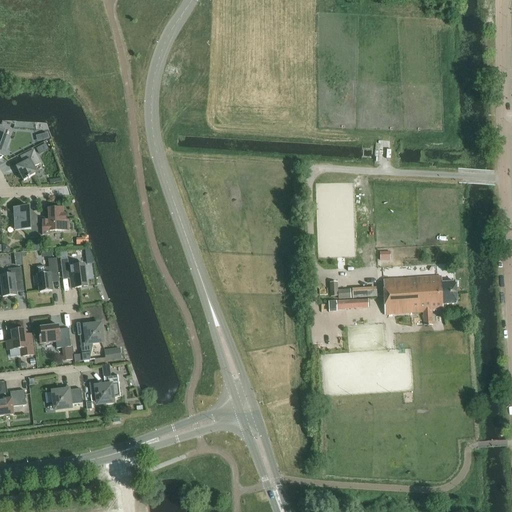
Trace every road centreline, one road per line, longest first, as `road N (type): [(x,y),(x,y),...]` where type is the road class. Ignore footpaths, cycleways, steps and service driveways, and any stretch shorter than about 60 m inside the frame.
road 1 (tertiary): [(246,408),(151,134),(161,48),(191,0)]
road 2 (unclassified): [(0,473),(95,458),(246,408)]
road 3 (residential): [(506,178),(501,0)]
